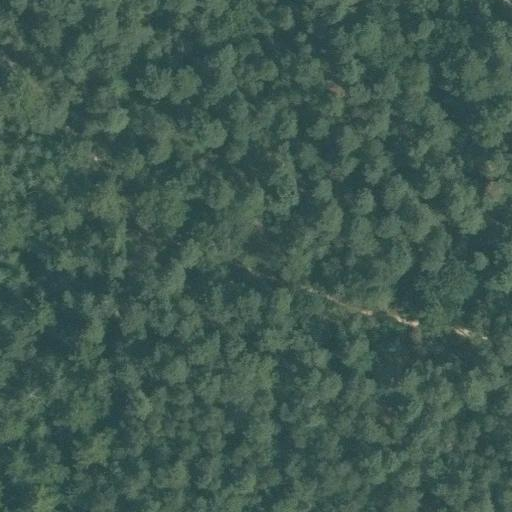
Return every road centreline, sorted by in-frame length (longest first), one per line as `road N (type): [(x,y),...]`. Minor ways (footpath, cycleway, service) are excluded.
road 1 (track): [(511,341),(404,322),(196,251),(150,225)]
road 2 (track): [(150,225),(130,263),(116,336),(97,511)]
road 3 (track): [(150,225),(0,52)]
road 4 (track): [(246,0),(54,112)]
